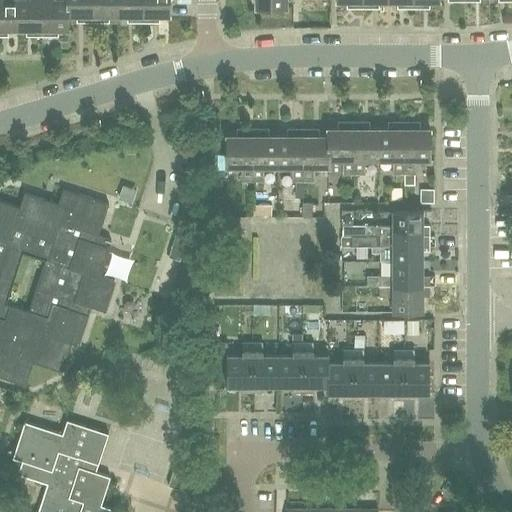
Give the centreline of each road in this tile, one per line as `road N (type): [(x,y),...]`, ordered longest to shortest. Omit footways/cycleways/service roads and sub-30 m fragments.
road 1 (residential): [(208,68),(294,57),(477,55)]
road 2 (residential): [(479,321),(477,55)]
road 3 (residential): [(241,453),(481,452)]
road 4 (residential): [(0,122),(208,68)]
road 5 (residential): [(481,452),(479,321)]
